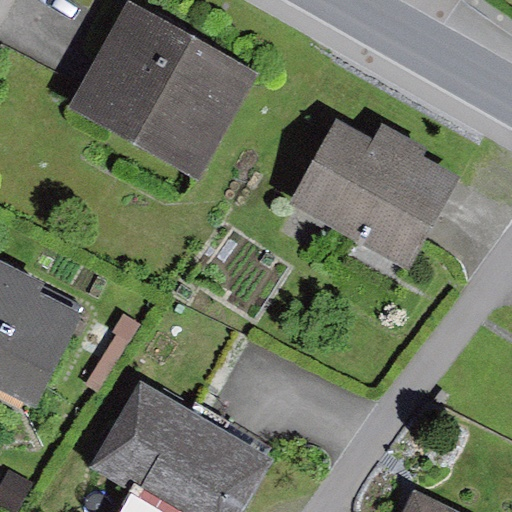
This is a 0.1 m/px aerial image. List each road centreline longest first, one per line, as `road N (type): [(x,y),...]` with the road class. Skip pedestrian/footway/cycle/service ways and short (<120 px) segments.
road 1 (residential): [(511,248),(318,511)]
road 2 (tertiary): [(328,0),(511,104)]
